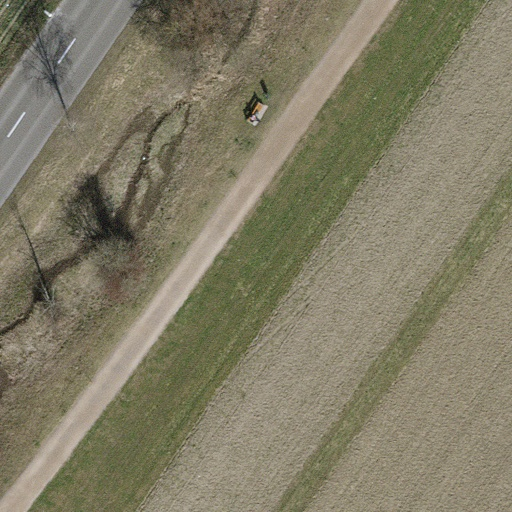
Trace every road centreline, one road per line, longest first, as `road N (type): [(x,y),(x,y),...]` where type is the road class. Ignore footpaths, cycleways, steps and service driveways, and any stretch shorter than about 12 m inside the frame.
road 1 (track): [(9,511),(380,0)]
road 2 (secondary): [(104,0),(0,151)]
